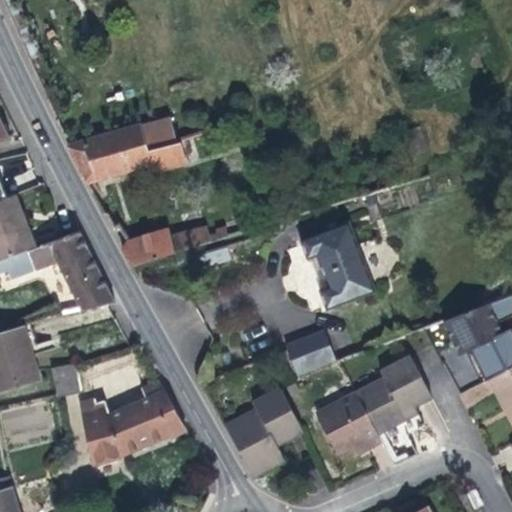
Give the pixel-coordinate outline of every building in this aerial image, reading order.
[(0,121),(0,142),(9,141),(0,121)] [(138,126),(68,147),(86,184),(113,176),(147,166),(150,174),(184,164),(178,141),(171,144),(171,147),(147,153),(138,126)] [(0,258),(24,251),(35,246),(24,218),(13,194),(0,198),(0,258)] [(314,292),(322,310),(372,291),(345,221),(295,241),(302,260),(311,257),(317,271),(323,289),(314,292)] [(168,230),(126,241),(120,251),(128,266),(210,242),(206,226),(170,236),(168,230)] [(100,276),(78,230),(72,232),(35,246),(24,251),(0,258),(0,275),(7,273),(9,278),(58,261),(81,307),(112,300),(100,276)] [(226,260),(222,247),(171,263),(175,275),(226,260)] [(499,332),(483,303),(439,321),(451,341),(455,339),(462,352),(468,364),(499,347),(493,336),(499,332)] [(31,351),(23,326),(0,331),(0,390),(38,379),(31,351)] [(281,347),(283,352),(285,358),(293,378),(306,373),(336,361),(323,330),(281,347)] [(462,352),(455,339),(451,341),(455,348),(458,354),(462,352)] [(428,396),(407,356),(378,371),(381,376),(352,391),(353,394),(375,434),(414,413),(410,405),(414,403),(428,396)] [(184,429),(157,381),(140,387),(129,362),(87,377),(94,397),(79,400),(92,461),(118,453),(121,452),(166,435),(167,436),(184,429)] [(53,366),(56,395),(76,391),(74,364),(53,366)] [(511,365),(494,374),(511,404),(511,403),(511,365)] [(300,432),(278,391),(248,406),(251,415),(223,428),(248,472),(278,456),(273,447),(300,432)] [(375,434),(353,394),(314,414),(333,453),(348,445),(359,439),(364,449),(379,441),(375,434)] [(51,430),(44,400),(0,410),(0,416),(6,441),(51,430)] [(359,452),(364,449),(359,439),(348,445),(353,455),(359,452)] [(281,463),(278,456),(248,472),(252,478),(270,469),(281,463)] [(15,511),(4,478),(2,478),(0,478),(0,511),(15,511)]
